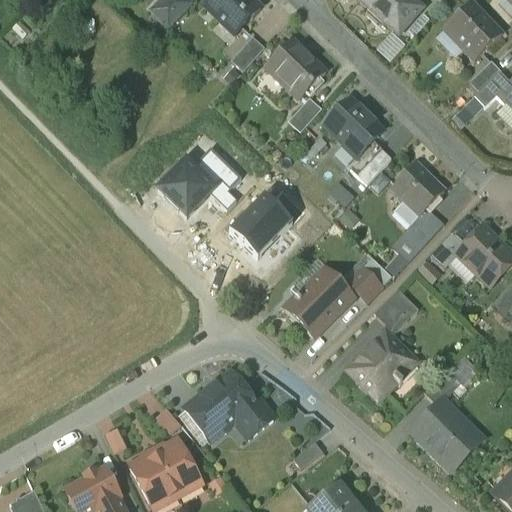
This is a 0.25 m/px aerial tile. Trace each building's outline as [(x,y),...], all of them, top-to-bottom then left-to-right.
[(165,0),(157,8),(174,25),(190,7),(182,0),(165,0)] [(247,0),(214,0),(204,11),(234,40),(261,13),(247,0)] [(362,0),(360,3),(398,37),(417,16),(401,2),(402,0),(362,0)] [(471,8),(444,34),(474,66),(502,40),(471,8)] [(253,41),(231,66),(243,76),(265,52),(253,41)] [(292,45),(266,72),(300,104),(325,78),(292,45)] [(491,66),(471,86),(480,96),(500,77),(491,66)] [(511,81),(508,85),(500,77),(480,96),(474,101),(484,112),(496,101),(504,110),(508,106),(507,105),(511,100),(511,81)] [(309,103),(288,127),(300,138),(322,114),(309,103)] [(350,105),(326,131),(344,149),(343,151),(355,162),(356,161),(357,162),(382,136),(350,105)] [(389,163),(380,155),(356,180),(366,189),(389,163)] [(152,195),(184,224),(216,189),(184,160),(152,195)] [(444,197),(415,169),(393,192),(406,204),(405,206),(419,220),(420,221),(425,217),(444,197)] [(353,201),(337,187),(329,197),(345,211),(353,201)] [(230,235),(258,261),(290,227),(262,201),(230,235)] [(419,220),(405,206),(394,217),(409,231),(419,220)] [(358,223),(348,214),(339,223),(349,233),(358,223)] [(432,223),(425,217),(420,221),(419,220),(409,231),(409,232),(418,240),(411,247),(411,248),(419,255),(443,229),(434,221),(432,223)] [(496,247),(483,233),(466,251),(457,260),(458,260),(490,291),(511,269),(511,259),(497,246),(496,247)] [(452,237),(431,261),(444,275),(458,260),(457,260),(466,251),(452,237)] [(411,247),(404,241),(393,252),(409,267),(419,255),(411,248),(411,247)] [(399,259),(384,274),(392,282),(407,267),(399,259)] [(440,280),(426,267),(417,276),(431,289),(440,280)] [(377,268),(352,293),(367,307),(392,282),(384,274),(377,268)] [(324,273),(285,313),(313,341),(353,302),(324,273)] [(511,287),(490,311),(507,326),(511,319),(511,287)] [(398,295),(374,319),(394,339),(418,315),(398,295)] [(416,367),(385,337),(348,375),(378,405),(396,386),(400,390),(402,387),(399,384),(416,367)] [(447,375),(424,398),(437,410),(443,405),(444,406),(461,389),(447,375)] [(231,377),(184,414),(209,446),(235,426),(249,443),(273,424),(259,405),(255,408),(231,377)] [(437,410),(412,436),(452,476),(478,451),(454,427),(460,422),(444,406),(443,405),(437,410)] [(166,414),(156,423),(170,438),(180,429),(166,414)] [(117,433),(104,439),(113,458),(125,453),(117,433)] [(158,511),(202,488),(178,444),(164,452),(165,453),(160,456),(157,452),(147,458),(149,461),(144,464),(144,463),(130,471),(152,511),(158,511)] [(314,447),(292,465),(299,474),(322,456),(314,447)] [(119,502),(104,474),(96,478),(94,476),(85,481),(86,483),(77,489),(66,495),(75,511),(122,511),(117,503),(119,502)] [(511,511),(511,477),(495,495),(511,511)] [(220,481),(209,488),(216,499),(227,492),(220,481)] [(356,511),(339,490),(310,511),(356,511)] [(42,511),(34,495),(10,509),(11,511),(42,511)]
